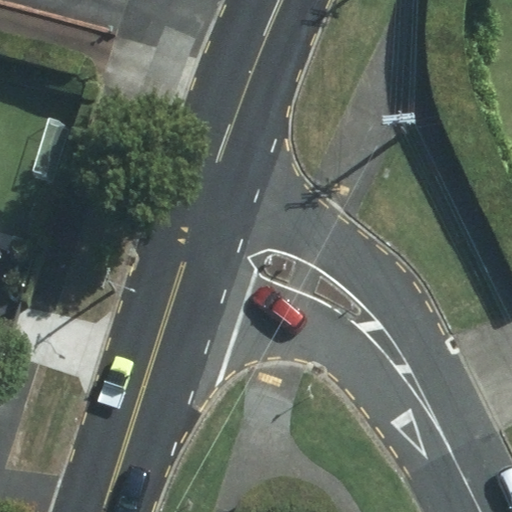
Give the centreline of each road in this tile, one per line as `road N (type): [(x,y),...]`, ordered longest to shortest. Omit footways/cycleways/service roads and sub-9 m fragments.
road 1 (residential): [(201,236),(359,312),(421,393),(481,511)]
road 2 (secondary): [(113,511),(201,236)]
road 3 (secondary): [(201,236),(274,0)]
